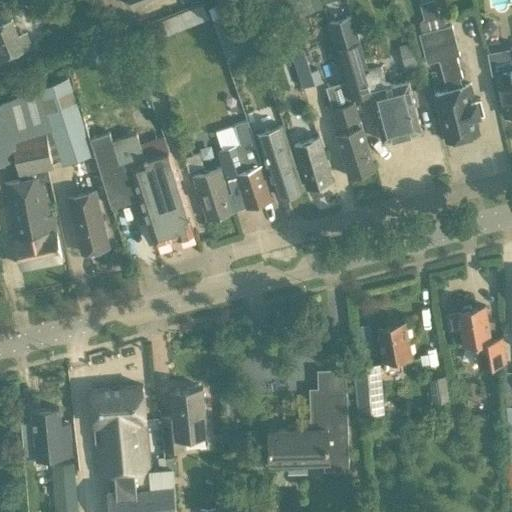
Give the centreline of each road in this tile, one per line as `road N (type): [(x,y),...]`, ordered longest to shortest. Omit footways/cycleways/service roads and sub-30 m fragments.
road 1 (unclassified): [(212,259),(511,178)]
road 2 (residential): [(219,289),(511,214)]
road 3 (unclassified): [(108,0),(149,61),(212,259)]
road 4 (residential): [(0,350),(219,289)]
road 5 (unknown): [(71,330),(89,511)]
